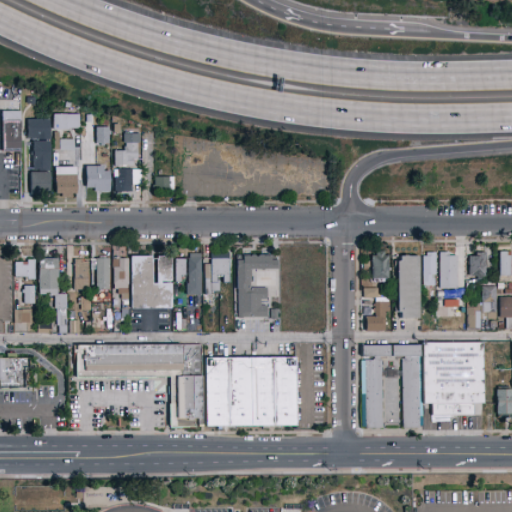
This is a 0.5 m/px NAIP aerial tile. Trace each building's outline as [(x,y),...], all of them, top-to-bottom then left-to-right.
[(54,130),(79,130),(79,115),(54,115),(54,130)] [(49,120),(27,120),(27,141),(30,141),(30,195),(49,195),(49,120)] [(22,124),(22,155),(22,156),(0,156),(0,136),(2,136),(3,124),(22,124)] [(95,145),(109,145),(109,128),(95,128),(95,145)] [(136,166),(136,134),(123,134),(123,151),(114,151),(114,166),(136,166)] [(153,134),(142,134),(142,152),(153,152),(153,134)] [(74,139),(59,139),(59,151),(74,151),(74,139)] [(76,167),(55,167),(55,197),(76,197),(76,167)] [(109,192),(109,167),(84,167),(84,192),(109,192)] [(114,194),(133,194),(133,170),(114,170),(114,194)] [(154,191),(172,191),(172,178),(154,178),(154,191)] [(370,252),(370,283),(388,283),(388,252),(370,252)] [(498,277),(510,277),(510,252),(498,252),(498,277)] [(435,253),(422,253),(422,277),(435,277),(435,253)] [(457,289),(457,253),(438,253),(438,289),(457,289)] [(484,253),(468,253),(468,277),(484,277),(484,253)] [(201,254),(188,254),(188,259),(175,259),(175,283),(186,283),(186,295),(201,295),(201,254)] [(130,256),(129,310),(170,310),(171,256),(153,256),(153,257),(130,256)] [(276,270),(276,256),(235,257),(236,319),(267,318),(267,289),(251,289),(250,270),(276,270)] [(419,256),(396,256),(396,319),(419,319),(419,256)] [(95,290),(109,290),(109,258),(95,258),(95,290)] [(126,258),(112,258),(112,311),(126,311),(126,258)] [(219,294),(219,283),(228,283),(228,258),(204,258),(204,294),(219,294)] [(39,295),(56,295),(57,334),(66,334),(66,295),(57,295),(57,259),(38,259),(39,295)] [(73,289),(88,289),(88,260),(73,260),(73,289)] [(14,261),(14,280),(35,280),(35,261),(14,261)] [(34,305),(34,287),(24,287),(24,305),(34,305)] [(495,320),(495,287),(480,287),(480,307),(466,307),(466,330),(480,330),(480,320),(495,320)] [(387,332),(387,301),(377,301),(377,289),(363,289),(363,299),(373,299),(373,313),(364,313),(364,332),(387,332)] [(88,297),(76,297),(75,319),(87,319),(88,297)] [(511,297),(499,297),(499,322),(505,322),(505,328),(511,328),(511,297)] [(16,310),(16,322),(33,322),(33,310),(16,310)] [(49,332),(50,315),(35,315),(34,331),(49,332)] [(475,411),(476,421),(453,421),(433,421),(433,411),(422,411),(422,396),(422,348),(453,348),(483,348),(484,395),(484,411),(475,411)] [(202,349),(202,397),(203,433),(171,433),(170,398),(169,381),(150,382),(89,383),(76,383),(76,352),(89,351),(150,350),(202,349)] [(29,392),(0,392),(0,361),(29,361),(30,361),(31,392),(29,392)] [(211,436),(205,436),(205,397),(205,367),(210,367),(271,367),(295,367),(296,397),(296,435),(272,436),(211,436)] [(511,418),(511,390),(495,390),(495,418),(511,418)]
